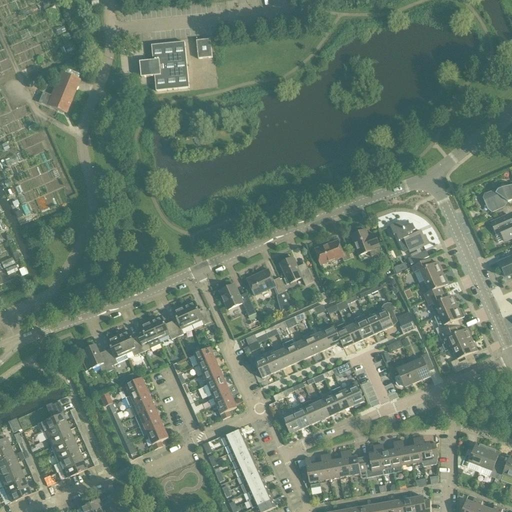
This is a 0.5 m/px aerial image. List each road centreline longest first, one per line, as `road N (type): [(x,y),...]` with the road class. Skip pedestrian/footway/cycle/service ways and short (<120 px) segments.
road 1 (unclassified): [(8,315),(49,294),(87,232),(94,203),(82,137),(104,76),(109,30)]
road 2 (tertiary): [(431,181),(295,227),(199,271)]
road 3 (unclassified): [(109,30),(297,12)]
road 4 (tertiary): [(199,271),(39,333)]
road 5 (residential): [(199,271),(248,397),(263,412)]
road 6 (tertiary): [(489,308),(431,181)]
